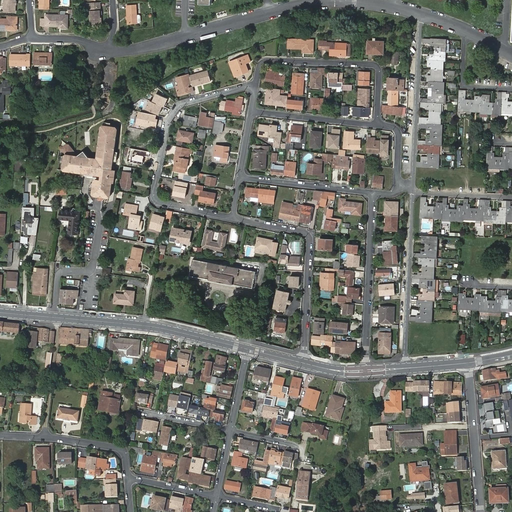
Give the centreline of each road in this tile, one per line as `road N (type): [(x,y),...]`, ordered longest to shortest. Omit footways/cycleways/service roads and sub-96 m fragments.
road 1 (residential): [(257,83),(174,107),(152,191),(160,202),(232,217)]
road 2 (residential): [(304,363),(309,238),(232,217)]
road 3 (residential): [(378,124),(380,70),(373,62),(269,57),(257,83)]
road 4 (tertiary): [(249,349),(157,326),(56,317)]
road 5 (residential): [(365,370),(373,192)]
road 6 (residential): [(405,368),(412,191)]
road 7 (residential): [(412,191),(419,14)]
road 8 (residential): [(334,0),(183,36)]
road 9 (unclassified): [(468,362),(481,511)]
road 10 (residential): [(373,192),(239,177)]
road 11 (residential): [(56,317),(57,276),(91,267),(97,209)]
road 12 (residential): [(378,124),(252,110)]
road 13 (residential): [(47,437),(56,317)]
